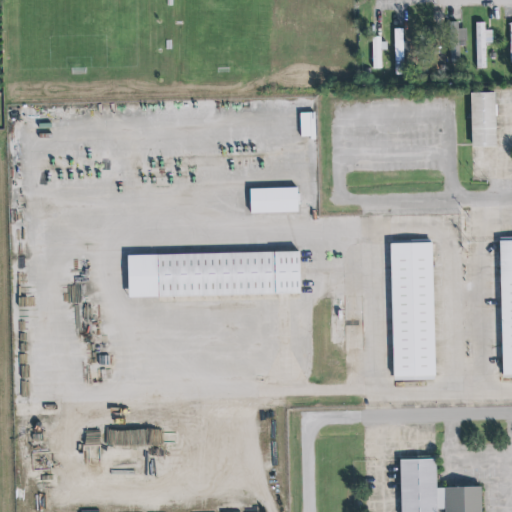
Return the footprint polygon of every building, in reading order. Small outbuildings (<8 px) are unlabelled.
[(447,22),(449,62),(458,62),(458,45),(466,45),(465,28),(457,29),(456,21),(447,22)] [(493,43),(492,30),(485,30),(485,22),(476,22),(477,70),(486,70),(486,43),(493,43)] [(395,75),(404,75),(403,28),(394,29),(395,75)] [(371,37),(373,69),(382,69),(381,49),(384,49),(383,36),(371,37)] [(496,92),(471,93),(472,148),(497,147),(496,92)] [(314,112),(300,113),(301,138),(315,137),(314,112)] [(298,187),(250,189),(251,214),(298,212),(298,187)] [(511,239),(511,374),(502,375),(500,240),(511,239)] [(390,243),(432,241),(436,381),(394,381),(390,243)] [(128,255),(129,298),(301,294),(300,252),(128,255)] [(482,511),(482,487),(437,488),(437,456),(400,457),(401,511),(438,511),(439,510),(446,509),(445,511),(482,511)]
